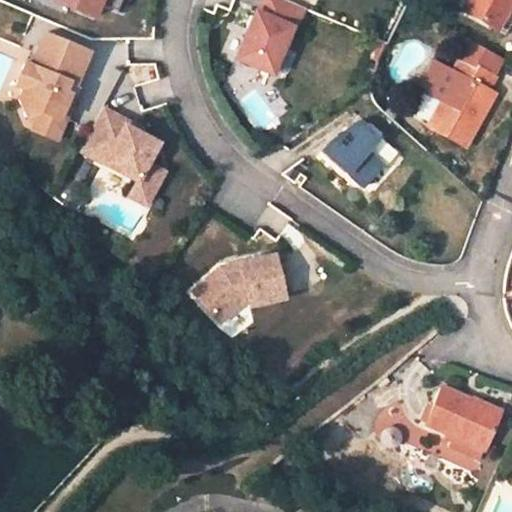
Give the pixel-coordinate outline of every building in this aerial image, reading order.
[(49,0),(49,1),(91,19),(97,5),(114,12),(119,0),(49,0)] [(304,9),(281,0),(264,0),(259,15),(256,14),(236,60),(272,76),(292,30),(294,31),(304,9)] [(511,0),(465,0),(459,11),(503,36),(511,21),(511,12),(506,10),(511,2),(511,0)] [(31,70),(26,68),(17,90),(25,94),(20,105),(24,117),(39,112),(63,121),(73,98),(66,95),(69,86),(76,88),(90,55),(45,37),(31,70)] [(465,147),(494,94),(488,91),(495,78),(493,77),(501,60),(463,39),(454,56),(460,59),(453,72),(433,62),(419,90),(442,103),(428,127),(465,147)] [(126,123),(101,110),(78,152),(135,183),(127,198),(144,208),(162,174),(146,165),(156,145),(138,135),(123,127),(126,123)] [(63,121),(39,112),(31,130),(56,140),(63,121)] [(141,131),(126,123),(123,127),(138,135),(141,131)] [(331,142),(321,152),(361,189),(381,167),(366,153),(376,142),(356,123),(331,142)] [(219,269),(191,294),(217,324),(238,307),(247,304),(248,308),(283,300),(273,257),(219,269)] [(500,414),(441,387),(424,424),(483,451),(500,414)]
